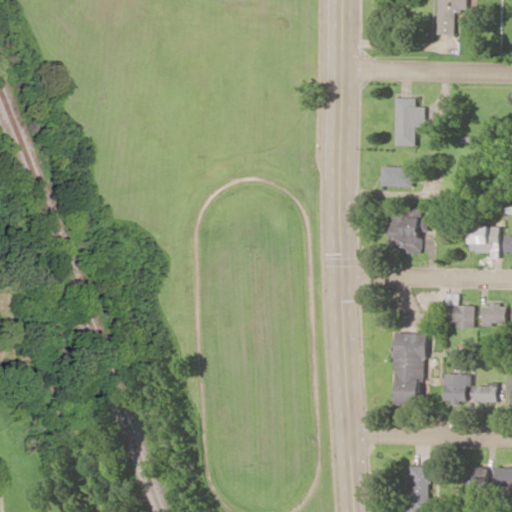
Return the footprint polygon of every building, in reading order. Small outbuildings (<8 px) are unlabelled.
[(441,0),(441,33),(458,33),(458,9),(470,10),(470,0),(441,0)] [(418,144),(418,126),(427,126),(428,105),(418,105),(418,97),(398,97),(398,144),(418,144)] [(384,184),(415,186),(416,166),(385,165),(384,184)] [(424,231),(432,230),(431,217),(425,217),(425,207),(394,207),(394,249),(424,248),(424,231)] [(496,251),(496,256),(503,256),(503,225),(474,226),(475,251),(496,251)] [(462,293),(452,292),(451,325),(478,326),(479,304),(462,304),(462,293)] [(511,306),(503,306),(503,304),(487,303),(487,325),(510,325),(511,306)] [(431,332),(400,331),(399,371),(402,371),(401,402),(424,403),(425,382),(430,382),(431,332)] [(449,402),(473,402),(473,373),(450,373),(449,402)] [(480,400),(502,401),(502,383),(480,383),(480,400)] [(433,511),(434,465),(414,464),(412,511),(433,511)] [(490,466),(471,466),(471,486),(490,486),(490,466)] [(511,487),(511,466),(499,467),(500,488),(511,487)]
